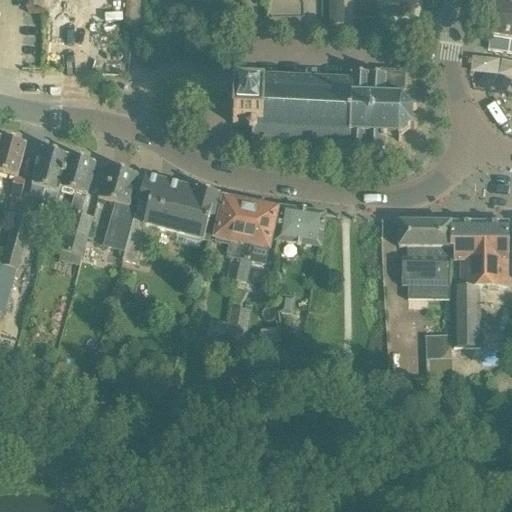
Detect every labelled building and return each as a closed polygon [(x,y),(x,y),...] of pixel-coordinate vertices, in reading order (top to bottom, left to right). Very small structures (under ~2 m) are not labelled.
[(328,0),(329,26),(344,26),(343,0),(328,0)] [(490,30),(490,36),(487,49),(511,53),(511,0),(495,0),(495,5),(492,21),(488,20),(487,30),(490,30)] [(73,55),(77,21),(51,17),(47,52),(73,55)] [(511,60),(465,59),(465,75),(511,76),(511,60)] [(250,142),(319,146),(345,148),(345,149),(382,151),(383,136),(398,137),(411,124),(411,111),(402,99),(404,95),(405,71),(403,71),(379,70),(379,75),(351,74),(350,81),(255,75),(254,95),(234,94),(232,124),(246,125),(246,127),(251,134),(250,142)] [(485,79),(470,84),(476,107),(491,103),(485,79)] [(26,145),(1,139),(0,143),(0,173),(14,178),(10,198),(20,201),(25,180),(17,178),(26,145)] [(58,193),(59,188),(67,156),(41,149),(29,194),(55,201),(58,193)] [(95,164),(67,156),(59,188),(76,193),(59,253),(61,253),(59,262),(81,268),(93,220),(81,217),(95,164)] [(106,168),(97,199),(116,204),(107,240),(105,247),(124,253),(127,245),(136,208),(128,206),(137,176),(137,175),(106,167),(106,168)] [(136,208),(127,245),(122,263),(139,267),(147,235),(143,234),(145,226),(203,241),(209,220),(213,222),(220,195),(144,176),(136,208)] [(242,245),(251,205),(240,203),(237,199),(230,197),(227,200),(224,199),(215,239),(214,245),(229,248),(227,260),(230,260),(226,280),(236,282),(239,266),(238,266),(238,262),(242,245)] [(261,207),(251,205),(242,245),(268,250),(276,210),(275,210),(272,206),(264,205),(261,207)] [(18,271),(34,211),(19,207),(0,273),(0,314),(3,316),(16,271),(18,271)] [(319,250),(319,247),(324,216),(281,209),(276,242),(287,244),(286,246),(299,248),(299,246),(319,250)] [(448,302),(450,248),(450,223),(401,222),(400,247),(407,247),(407,259),(402,259),(401,288),(407,288),(407,301),(448,302)] [(507,225),(450,223),(450,248),(454,249),(454,261),(460,261),(461,287),(453,287),(455,349),(480,349),(479,288),(505,288),(507,225)] [(164,234),(161,243),(187,250),(190,241),(164,234)] [(239,266),(236,282),(247,284),(250,268),(251,264),(238,262),(238,266),(239,266)] [(282,298),(279,314),(293,316),(295,300),(282,298)] [(245,346),(250,314),(231,310),(228,324),(227,334),(225,343),(245,346)] [(227,334),(228,324),(209,320),(207,331),(227,334)] [(262,346),(264,346),(281,344),(279,330),(260,332),(262,346)] [(426,338),(427,381),(452,380),(451,338),(426,338)] [(168,360),(165,386),(182,388),(185,362),(168,360)]
